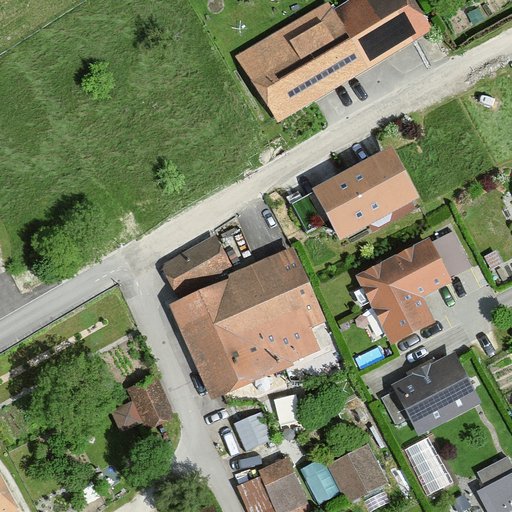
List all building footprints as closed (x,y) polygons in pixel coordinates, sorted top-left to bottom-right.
[(432,36),(408,0),(359,0),(338,14),(331,3),(308,18),(320,37),(312,42),(345,92),(432,36)] [(314,197),(342,249),(423,206),(396,154),(314,197)] [(454,226),(437,234),(457,273),(474,264),(454,226)] [(212,241),(160,271),(178,302),(230,272),(212,241)] [(453,285),(428,241),(355,282),(392,348),(434,324),(421,303),(453,285)] [(295,253),(171,309),(213,402),(322,353),(312,333),(328,326),(295,253)] [(482,403),(454,358),(390,389),(422,439),(482,403)] [(129,395),(147,434),(173,423),(154,383),(129,395)] [(269,439),(259,410),(236,419),(247,447),(269,439)] [(371,438),(329,457),(348,499),(390,481),(371,438)] [(511,511),(511,472),(507,461),(477,474),(484,490),(478,493),(485,511),(511,511)] [(306,511),(309,511),(288,463),(258,476),(273,511),(306,511)] [(0,511),(19,511),(0,476),(0,511)]
